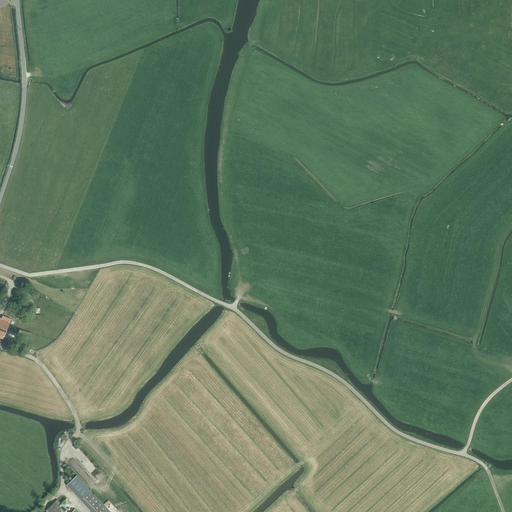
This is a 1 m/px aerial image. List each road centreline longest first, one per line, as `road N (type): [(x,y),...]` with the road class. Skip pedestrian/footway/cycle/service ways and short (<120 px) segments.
road 1 (track): [(503,511),(483,464),(406,437),(340,379),(284,353),(232,308)]
road 2 (track): [(0,265),(28,274),(141,264),(232,308)]
road 3 (unclassified): [(17,0),(23,109),(0,197)]
